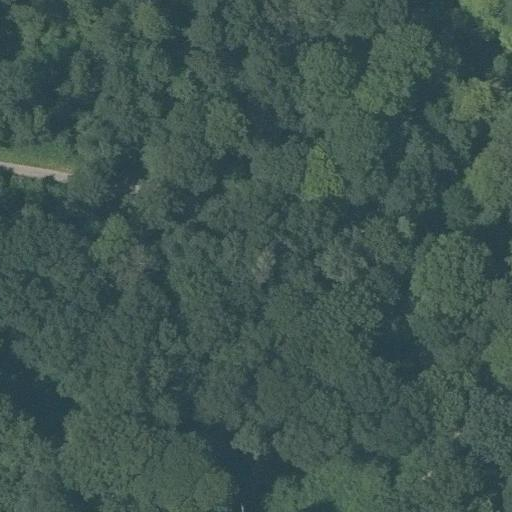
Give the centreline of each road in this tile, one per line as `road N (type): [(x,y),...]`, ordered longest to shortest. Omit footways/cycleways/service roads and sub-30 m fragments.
road 1 (track): [(0,172),(485,265)]
road 2 (track): [(397,511),(449,456),(477,408),(486,357),(485,265)]
